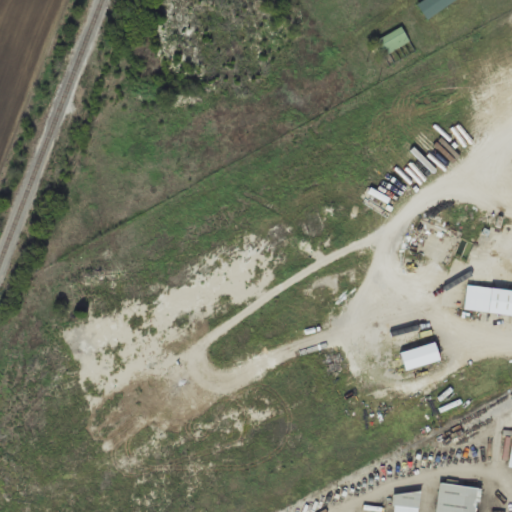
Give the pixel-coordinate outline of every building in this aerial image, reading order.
[(453,0),(421,0),(418,3),(428,18),(453,0)] [(412,41),(403,25),(376,40),(385,55),(412,41)] [(511,288),(466,284),(463,309),(511,314),(511,288)] [(397,350),(402,369),(438,360),(433,341),(397,350)] [(511,393),(456,417),(463,432),(511,411),(511,393)] [(433,511),(475,511),(479,486),(437,481),(433,511)] [(390,492),(390,506),(417,506),(417,492),(390,492)]
